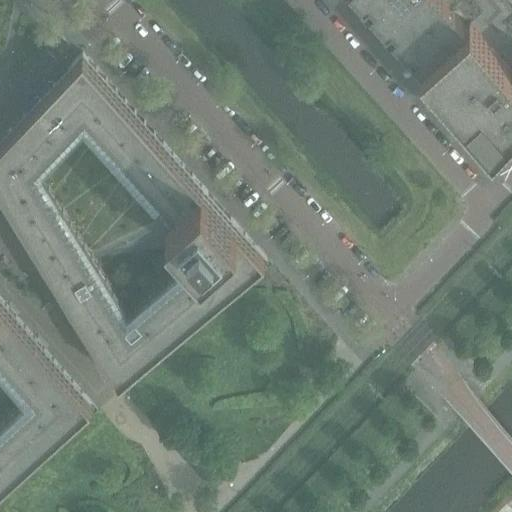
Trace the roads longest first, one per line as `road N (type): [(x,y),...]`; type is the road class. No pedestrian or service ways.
road 1 (residential): [(105,0),(390,316),(486,210)]
road 2 (residential): [(300,0),(486,210)]
